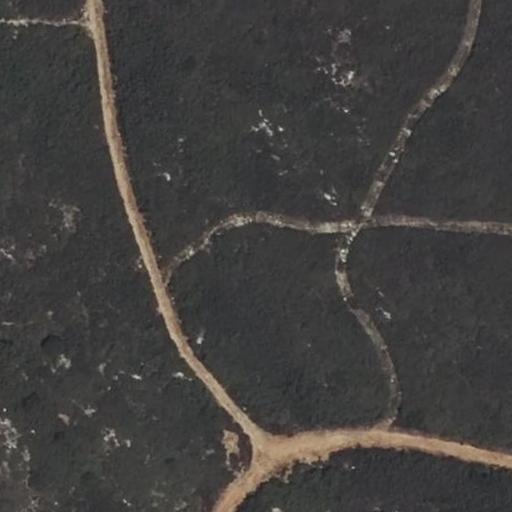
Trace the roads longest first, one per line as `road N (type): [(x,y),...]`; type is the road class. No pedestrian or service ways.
road 1 (track): [(284,457),(262,443),(183,344),(156,284),(115,162),(90,0)]
road 2 (track): [(222,511),(241,478),(299,450),(401,431),(511,456)]
